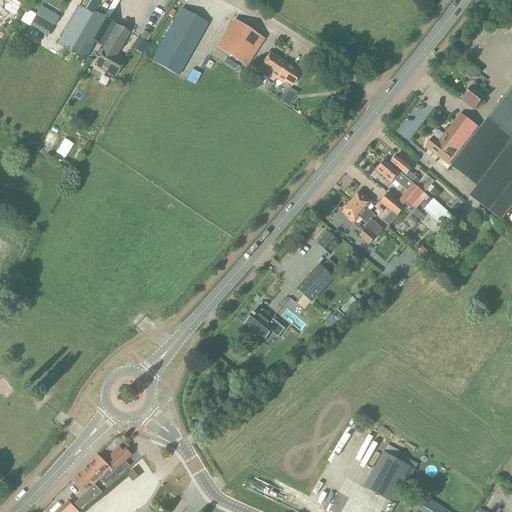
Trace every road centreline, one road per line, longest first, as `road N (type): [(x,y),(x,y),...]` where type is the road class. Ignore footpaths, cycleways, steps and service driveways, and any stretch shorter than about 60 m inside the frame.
road 1 (secondary): [(144,379),(382,101)]
road 2 (unclassified): [(382,101),(230,0)]
road 3 (tertiary): [(249,511),(213,494),(177,440),(145,412)]
road 4 (secondary): [(15,511),(110,412)]
road 5 (secondary): [(382,101),(463,0)]
